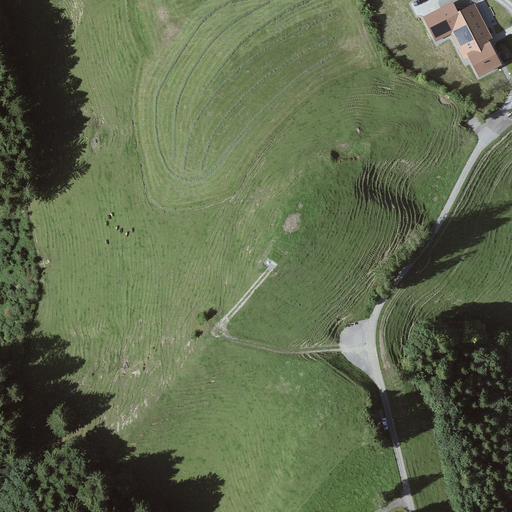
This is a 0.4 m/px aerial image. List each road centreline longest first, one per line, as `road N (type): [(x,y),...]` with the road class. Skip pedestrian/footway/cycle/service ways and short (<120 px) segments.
road 1 (unclassified): [(506,125),(487,135),(360,344),(381,388),(411,511)]
road 2 (track): [(360,344),(290,352),(224,334),(222,323),(268,271)]
